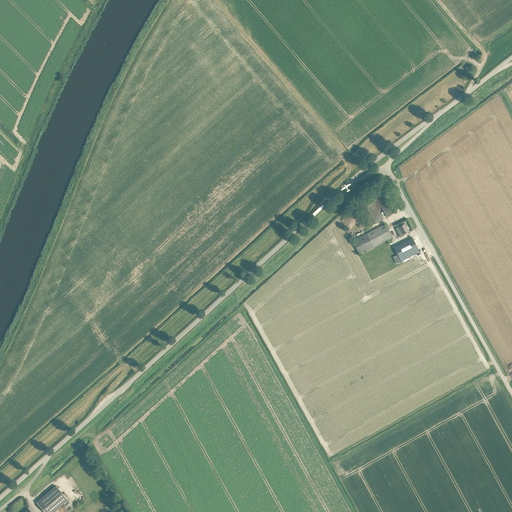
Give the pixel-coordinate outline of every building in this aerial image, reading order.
[(378,211),(382,208),(387,217),(398,212),(386,189),(357,204),(369,227),(383,220),(378,211)] [(385,224),(381,226),(353,241),(360,255),(392,237),(385,224)] [(401,231),(403,234),(409,232),(405,224),(396,229),(398,232),(401,231)] [(413,239),(408,241),(395,248),(401,261),(420,252),(413,239)] [(56,486),(36,502),(44,511),(55,511),(58,509),(58,508),(68,500),(56,486)]
